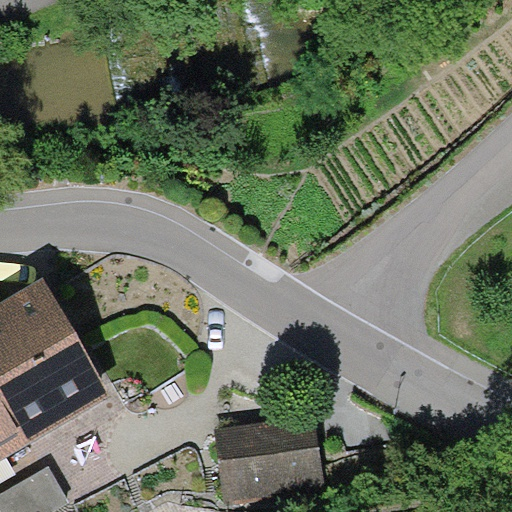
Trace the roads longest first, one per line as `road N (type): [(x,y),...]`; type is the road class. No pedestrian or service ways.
road 1 (residential): [(313,334),(161,241),(98,222),(0,223)]
road 2 (residential): [(313,334),(511,160)]
road 3 (residential): [(511,428),(313,334)]
